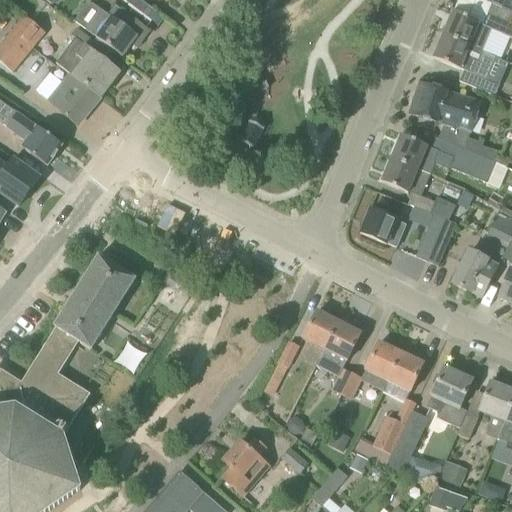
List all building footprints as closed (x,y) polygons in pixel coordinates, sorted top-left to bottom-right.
[(40,0),(39,1),(51,8),(52,7),(58,0),(40,0)] [(476,0),(477,0),(492,7),(488,16),(509,25),(511,18),(511,14),(502,11),(506,0),(476,0)] [(150,32),(115,6),(107,17),(100,11),(85,32),(123,59),(132,47),(137,50),(150,32)] [(446,31),(443,37),(482,53),(492,30),(510,38),(511,38),(511,26),(509,25),(488,16),(484,26),(480,24),(469,20),(453,13),(450,20),(446,31)] [(22,19),(12,32),(33,49),(44,36),(22,19)] [(68,50),(56,65),(58,67),(68,74),(74,78),(80,83),(101,99),(120,73),(109,65),(92,52),(92,51),(97,45),(94,43),(94,42),(77,29),(71,36),(80,43),(72,53),(68,50)] [(33,49),(12,32),(0,46),(0,63),(13,74),(33,49)] [(443,37),(433,60),(460,71),(463,72),(458,82),(494,97),(499,86),(486,81),(495,59),(482,53),(443,37)] [(51,74),(36,93),(78,127),(101,99),(80,83),(74,78),(68,74),(62,82),(51,74)] [(420,85),(410,116),(428,122),(443,127),(438,140),(465,151),(468,140),(470,135),(471,135),(481,105),(424,86),(420,85)] [(0,101),(0,122),(2,124),(8,129),(26,142),(24,145),(22,149),(48,168),(63,147),(0,101)] [(265,127),(264,122),(257,119),(252,120),(251,123),(250,123),(240,142),(254,150),(264,130),(263,130),(265,127)] [(396,149),(391,161),(430,177),(435,165),(449,171),(450,169),(486,184),(495,164),(494,164),(480,158),(465,151),(438,140),(436,139),(431,149),(401,137),(396,149)] [(480,158),(494,164),(497,157),(498,153),(483,148),(480,158)] [(40,179),(14,160),(8,168),(0,162),(0,194),(19,208),(40,179)] [(391,161),(382,184),(409,195),(409,194),(412,195),(412,196),(408,206),(419,211),(434,217),(444,221),(448,223),(453,214),(456,208),(437,199),(437,201),(435,204),(421,198),(430,177),(391,161)] [(406,226),(370,211),(360,235),(387,246),(387,245),(397,249),(406,226)] [(510,245),(511,240),(511,221),(498,215),(488,235),(510,245)] [(434,217),(424,240),(416,259),(426,263),(436,240),(444,221),(434,217)] [(446,250),(456,226),(448,223),(444,221),(436,240),(426,263),(438,268),(446,250)] [(469,253),(453,286),(483,300),(496,272),(498,267),(495,266),(487,262),(488,261),(469,253)] [(88,274),(126,297),(136,281),(99,257),(88,274)] [(511,270),(509,269),(498,300),(511,305),(511,270)] [(78,291),(115,314),(126,297),(88,274),(78,291)] [(188,302),(196,290),(170,274),(163,285),(188,302)] [(67,307),(105,331),(115,314),(78,291),(67,307)] [(92,352),(105,331),(67,307),(54,328),(57,330),(79,343),(92,352)] [(325,352),(339,324),(317,313),(303,341),(325,352)] [(325,352),(347,363),(361,335),(339,324),(325,352)] [(58,376),(74,351),(79,343),(57,330),(22,385),(0,370),(0,511),(49,511),(80,490),(64,438),(90,396),(58,376)] [(117,361),(133,372),(145,355),(129,343),(117,361)] [(290,344),(278,366),(288,371),(299,348),(290,344)] [(361,383),(383,393),(388,383),(402,355),(379,344),(361,383)] [(402,355),(388,383),(411,393),(424,365),(421,364),(402,355)] [(473,382),(445,369),(431,398),(433,398),(428,409),(440,414),(437,419),(460,430),(467,414),(459,411),(473,382)] [(331,392),(342,397),(353,375),(342,370),(331,392)] [(353,375),(342,397),(351,401),(361,379),(353,375)] [(504,423),(511,404),(511,392),(504,390),(506,385),(493,380),(492,385),(491,384),(479,413),(493,419),(486,437),(497,441),(504,423)] [(360,442),(354,452),(361,456),(387,469),(413,414),(414,414),(417,406),(407,401),(406,401),(405,403),(396,421),(387,418),(373,448),(360,442)] [(511,447),(511,404),(504,423),(497,441),(511,447)] [(413,414),(387,469),(404,474),(428,421),(414,414),(413,414)] [(478,419),(467,414),(460,430),(458,436),(469,441),(478,419)] [(291,421),(288,427),(290,434),(296,436),(301,435),(304,429),(303,423),(297,419),(291,421)] [(350,439),(337,432),(330,446),(343,452),(350,439)] [(231,470),(222,480),(244,498),(257,483),(271,467),(260,458),(266,451),(264,450),(260,446),(254,453),(248,447),(246,449),(240,444),(223,463),(231,470)] [(282,459),(300,475),(309,466),(290,450),(282,459)] [(357,456),(351,467),(363,473),(368,462),(357,456)] [(468,472),(446,463),(440,481),(462,489),(468,472)] [(347,479),(337,471),(313,500),(322,509),(347,479)] [(182,511),(201,490),(180,473),(147,511),(182,511)] [(454,495),(436,489),(431,504),(449,510),(454,495)]
